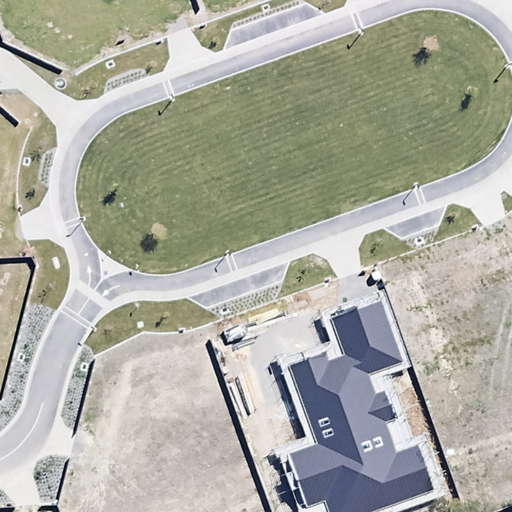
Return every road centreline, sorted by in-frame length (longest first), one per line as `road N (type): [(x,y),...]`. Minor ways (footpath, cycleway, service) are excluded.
road 1 (residential): [(93,296),(67,167),(82,133),(113,105),(431,0)]
road 2 (residential): [(511,139),(479,174),(420,199),(175,282),(112,287)]
road 3 (residential): [(0,461),(26,440),(51,371),(93,296)]
